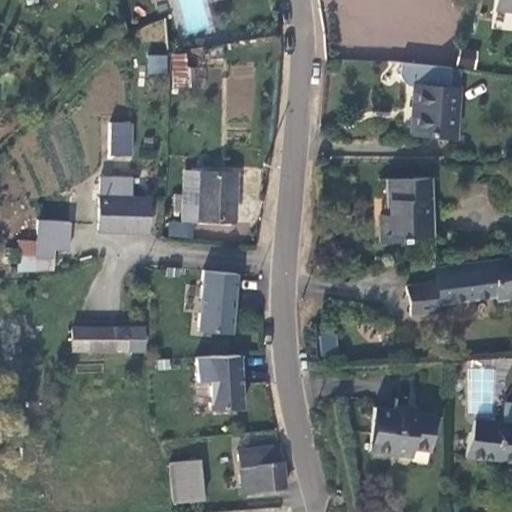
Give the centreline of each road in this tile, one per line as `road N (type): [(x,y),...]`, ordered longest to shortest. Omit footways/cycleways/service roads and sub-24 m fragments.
road 1 (residential): [(317,511),(297,441),(284,330),(304,42),(300,0)]
road 2 (unknown): [(287,261),(95,245)]
